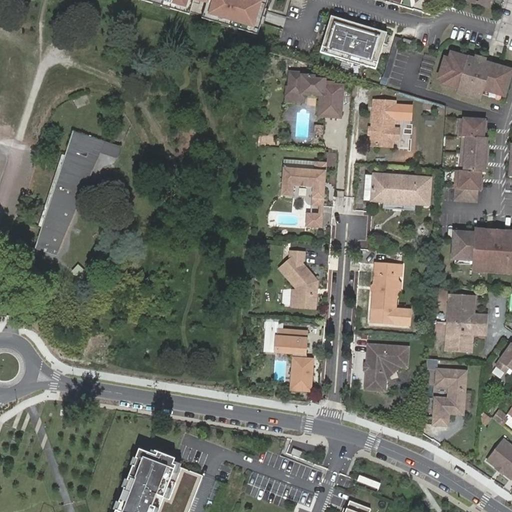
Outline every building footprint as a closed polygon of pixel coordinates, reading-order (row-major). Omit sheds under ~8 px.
[(266,0),(142,0),(189,14),(190,11),(203,15),(202,18),(256,34),(262,16),(266,0)] [(375,70),(386,33),(331,16),(320,53),(375,70)] [(389,78),(400,39),(395,37),(383,77),(389,78)] [(504,97),(511,71),(511,70),(491,65),(490,69),(484,68),(486,60),(475,56),(474,60),(450,53),(449,59),(444,58),(438,78),(459,84),(456,93),(481,100),(484,90),(504,97)] [(324,116),(342,117),(344,89),(334,88),(334,87),(327,86),(327,83),(317,82),(317,79),(306,78),(306,75),(292,74),(290,95),(290,100),(304,101),(305,96),(325,98),(324,116)] [(341,121),(342,117),(324,116),(325,98),(305,96),(304,101),(290,100),(290,95),(287,95),(286,108),(307,110),(308,100),(321,101),(319,119),(341,121)] [(393,142),(394,130),(397,104),(375,103),(373,129),(372,136),(371,147),(393,149),(393,142)] [(485,173),(487,138),(484,137),(485,120),(460,118),(459,136),(462,136),(460,171),(456,171),(454,201),(477,202),(477,190),(480,190),(481,172),(485,173)] [(315,125),(315,135),(323,136),(324,125),(315,125)] [(36,249),(58,256),(99,150),(102,141),(73,131),(56,185),(43,227),(36,249)] [(111,144),(102,141),(99,150),(108,153),(111,144)] [(111,144),(108,153),(116,155),(119,146),(111,144)] [(285,160),(285,168),(315,170),(316,162),(285,160)] [(315,170),(285,168),(283,196),(294,197),(295,186),(314,188),(314,199),(325,200),(328,163),(316,162),(315,170)] [(385,206),(417,208),(417,207),(429,208),(432,181),(374,176),(372,204),(385,204),(385,206)] [(43,227),(56,185),(51,184),(38,225),(43,227)] [(324,215),(325,200),(314,199),(313,214),(324,215)] [(313,214),(308,214),(307,227),(323,228),(324,215),(313,214)] [(511,231),(476,229),(476,233),(454,231),(453,258),(474,260),(473,271),(511,273),(511,231)] [(317,289),(320,289),(320,283),(304,265),(307,262),(307,255),(293,254),(293,262),(282,271),(299,289),(298,293),(297,308),(318,310),(319,294),(317,294),(317,289)] [(398,284),(400,282),(400,277),(403,277),(404,267),(378,266),(377,285),(379,286),(378,290),(376,293),(375,311),(398,312),(399,296),(397,294),(398,284)] [(158,299),(151,296),(149,303),(156,305),(158,299)] [(475,296),(450,296),(448,350),(473,351),(474,333),(483,334),(484,315),(474,314),(475,296)] [(312,383),(314,355),(307,355),(308,332),(269,329),(267,351),(293,353),(293,360),(295,361),(293,389),(298,389),(303,388),(308,386),(312,383)] [(90,336),(88,358),(106,359),(108,337),(90,336)] [(511,345),(498,366),(507,372),(511,368),(511,345)] [(385,391),(386,377),(386,372),(393,366),(397,367),(409,367),(410,349),(371,346),(369,364),(372,364),(371,373),(369,372),(367,390),(385,391)] [(386,372),(386,377),(388,379),(400,371),(397,367),(393,366),(386,372)] [(457,408),(463,409),(466,372),(437,369),(436,386),(449,387),(448,399),(435,398),(433,425),(448,426),(449,413),(456,414),(457,408)] [(449,387),(436,386),(435,398),(448,399),(449,387)] [(511,443),(506,439),(490,461),(511,476),(511,443)] [(157,455),(140,448),(115,511),(158,511),(177,465),(174,464),(176,458),(159,451),(157,455)] [(303,451),(294,448),(292,453),(301,456),(303,451)] [(215,479),(177,465),(158,511),(215,511),(226,484),(215,479)] [(467,471),(457,465),(454,470),(464,476),(467,471)] [(361,475),(358,481),(380,489),(382,483),(361,475)] [(370,511),(372,509),(351,500),(346,511),(370,511)]
